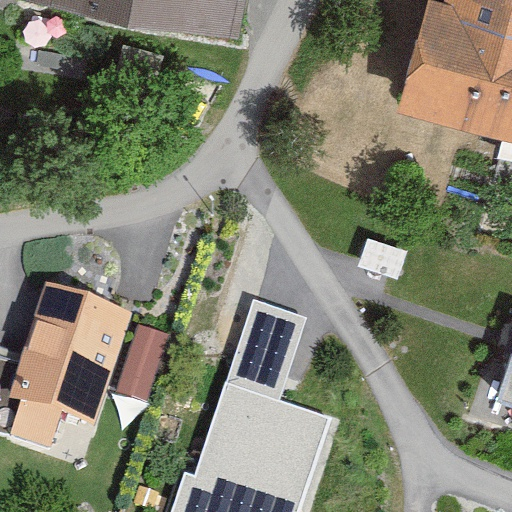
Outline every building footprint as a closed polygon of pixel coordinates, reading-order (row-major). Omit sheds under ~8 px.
[(89,0),(233,27),(238,0),(89,0)] [(511,0),(420,0),(395,97),(511,128),(511,0)] [(511,151),(511,131),(501,128),(496,148),(511,151)] [(134,317),(48,289),(11,400),(96,428),(134,317)] [(279,394),(303,318),(245,300),(179,511),(306,511),(337,412),(279,394)] [(118,389),(147,397),(165,332),(136,324),(118,389)]
